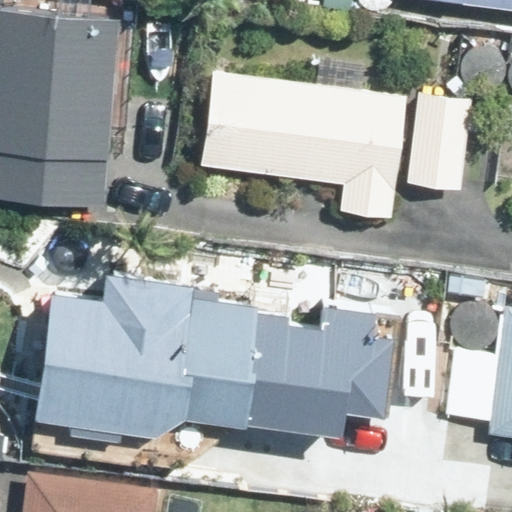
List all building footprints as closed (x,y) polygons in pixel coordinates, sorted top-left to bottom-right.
[(64,0),(0,0),(0,185),(100,193),(116,4),(64,0)] [(403,80),(205,59),(195,156),(338,171),(335,199),(387,204),(403,80)] [(412,80),(401,171),(458,177),(468,86),(412,80)] [(500,118),(511,119),(511,90),(503,90),(500,118)] [(42,267),(19,431),(98,440),(149,404),(232,415),(235,391),(281,395),(281,401),(332,406),(344,313),(277,306),(277,294),(42,267)] [(511,426),(511,296),(501,295),(485,424),(511,426)] [(146,511),(151,475),(23,460),(16,511),(146,511)]
